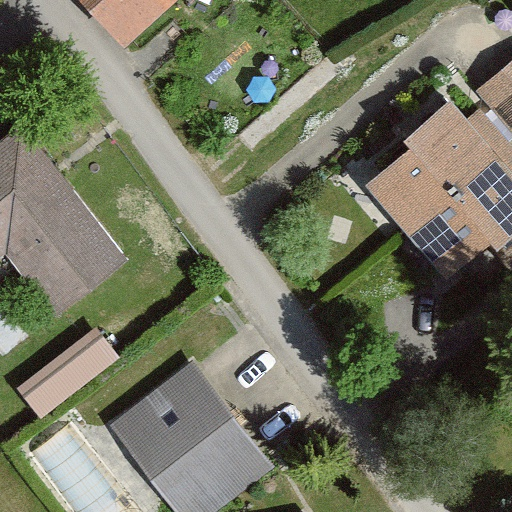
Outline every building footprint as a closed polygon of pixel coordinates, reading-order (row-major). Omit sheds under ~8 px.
[(79,0),(130,57),(193,0),(79,0)] [(511,77),(481,104),(511,140),(511,77)] [(452,110),(362,192),(447,285),(489,246),(508,266),(511,262),(511,152),(474,111),(462,121),(452,110)] [(19,125),(0,139),(0,254),(5,250),(52,312),(121,260),(19,125)] [(102,319),(18,371),(38,404),(122,352),(102,319)] [(194,370),(114,429),(175,511),(221,511),(272,475),(194,370)]
